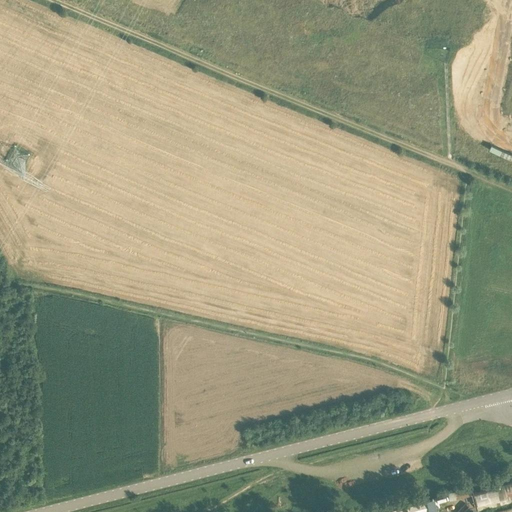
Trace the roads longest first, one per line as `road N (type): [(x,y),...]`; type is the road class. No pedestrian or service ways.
road 1 (tertiary): [(47,511),(511,393)]
road 2 (track): [(467,171),(54,0)]
